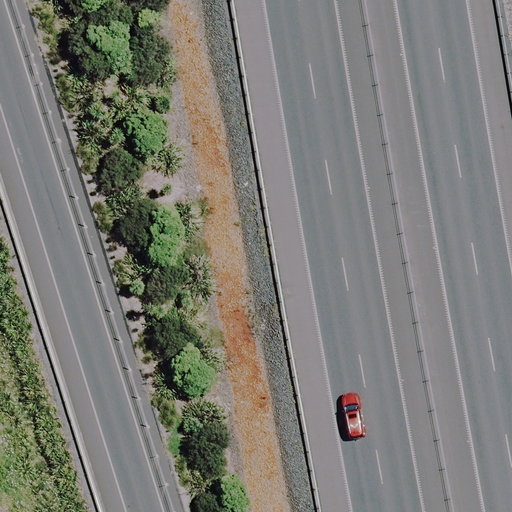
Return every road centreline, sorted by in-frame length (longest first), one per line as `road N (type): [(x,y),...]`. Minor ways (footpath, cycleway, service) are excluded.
road 1 (motorway): [(405,511),(317,0)]
road 2 (motorway): [(143,511),(0,65)]
road 3 (motorway): [(433,0),(511,453)]
